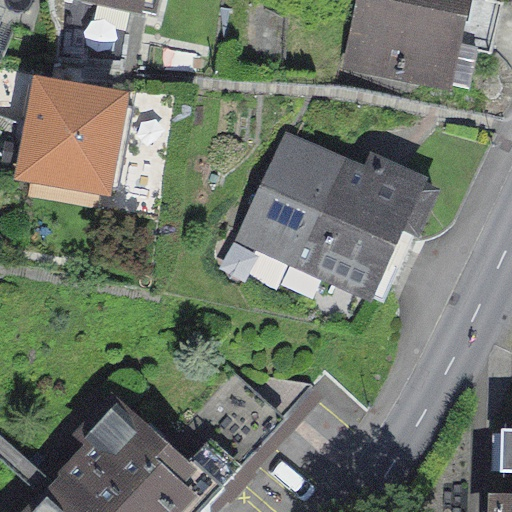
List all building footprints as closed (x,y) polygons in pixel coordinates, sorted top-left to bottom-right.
[(154,0),(75,0),(150,17),(154,0)] [(468,0),(356,0),(343,63),(451,86),(468,0)] [(128,105),(41,90),(26,179),(113,194),(128,105)] [(367,172),(283,133),(234,239),(371,303),(428,182),(374,157),(367,172)] [(202,511),(220,493),(114,396),(74,439),(85,450),(28,511),(202,511)] [(511,511),(511,498),(495,498),(494,511),(511,511)]
